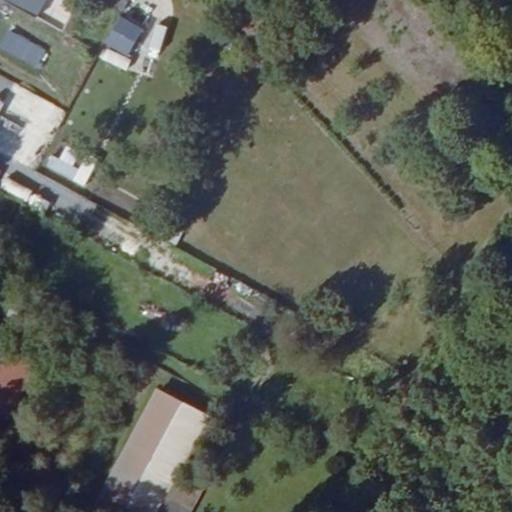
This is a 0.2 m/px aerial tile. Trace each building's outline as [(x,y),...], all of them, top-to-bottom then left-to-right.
[(2,0),(39,14),(44,0),(2,0)] [(45,0),(40,10),(61,22),(73,0),(45,0)] [(113,15),(100,60),(127,67),(140,23),(113,15)] [(6,30),(0,42),(0,50),(37,67),(46,47),(6,30)] [(139,34),(127,67),(142,72),(154,39),(139,34)] [(11,359),(0,353),(0,379),(5,370),(11,359)] [(0,402),(14,376),(5,370),(0,379),(0,402)] [(125,511),(156,511),(204,412),(151,387),(98,499),(125,511)]
